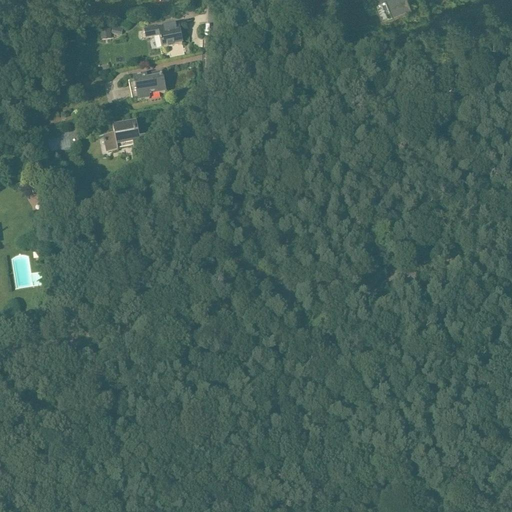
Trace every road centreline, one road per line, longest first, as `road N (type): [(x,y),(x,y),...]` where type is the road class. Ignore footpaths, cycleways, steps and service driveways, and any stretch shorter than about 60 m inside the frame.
road 1 (residential): [(284,294),(233,267),(199,235),(209,0)]
road 2 (residential): [(0,344),(284,294)]
road 3 (residential): [(284,294),(511,247)]
